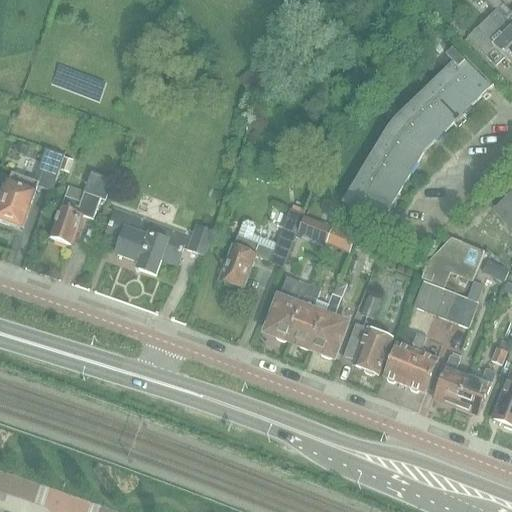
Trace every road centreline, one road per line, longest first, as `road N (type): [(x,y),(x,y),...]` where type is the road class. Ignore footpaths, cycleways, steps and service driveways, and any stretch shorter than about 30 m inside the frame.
road 1 (primary): [(0,339),(154,389),(465,511)]
road 2 (primary): [(511,497),(135,369)]
road 3 (residential): [(511,474),(161,341)]
road 4 (residential): [(161,341),(0,286)]
road 5 (primary): [(135,369),(0,325)]
